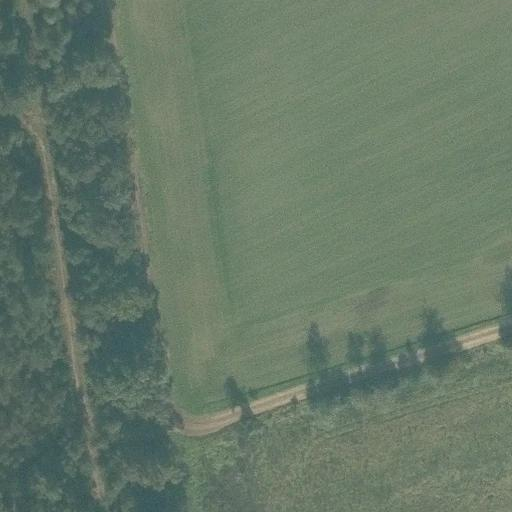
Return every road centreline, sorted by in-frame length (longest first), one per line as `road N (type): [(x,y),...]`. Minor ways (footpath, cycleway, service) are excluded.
road 1 (track): [(179,423),(152,381),(98,0)]
road 2 (track): [(511,330),(179,423)]
road 3 (track): [(90,415),(44,128)]
road 4 (track): [(44,128),(25,0)]
